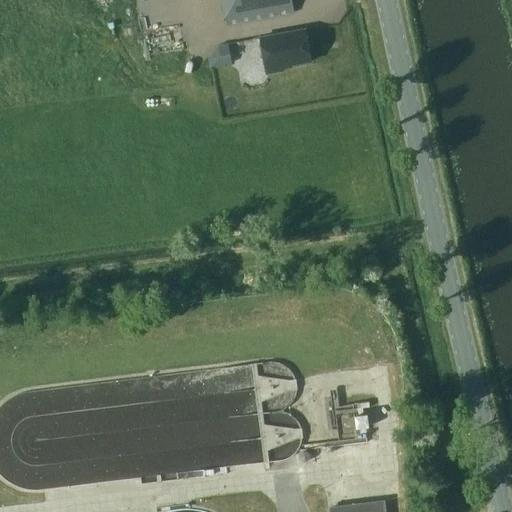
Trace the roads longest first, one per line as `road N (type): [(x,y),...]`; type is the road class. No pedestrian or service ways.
road 1 (secondary): [(506,511),(387,0)]
road 2 (track): [(0,281),(437,227)]
